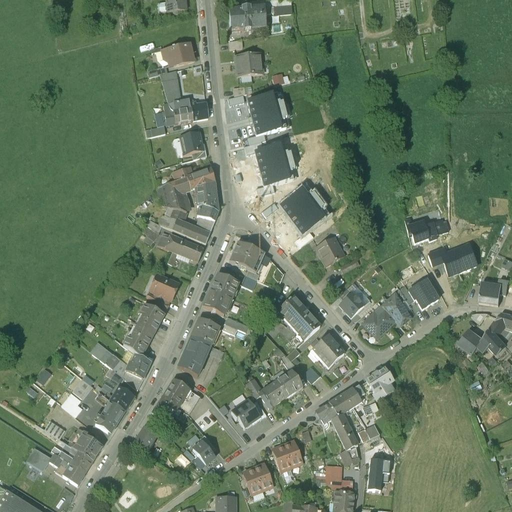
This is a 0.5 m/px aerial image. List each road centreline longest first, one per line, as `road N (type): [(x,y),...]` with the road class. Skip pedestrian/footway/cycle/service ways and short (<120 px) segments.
road 1 (residential): [(78,511),(165,365),(225,225),(228,195)]
road 2 (residential): [(164,511),(373,363)]
road 3 (residential): [(373,363),(228,195)]
road 4 (residential): [(228,195),(202,0)]
road 5 (residential): [(373,363),(454,316),(511,312)]
